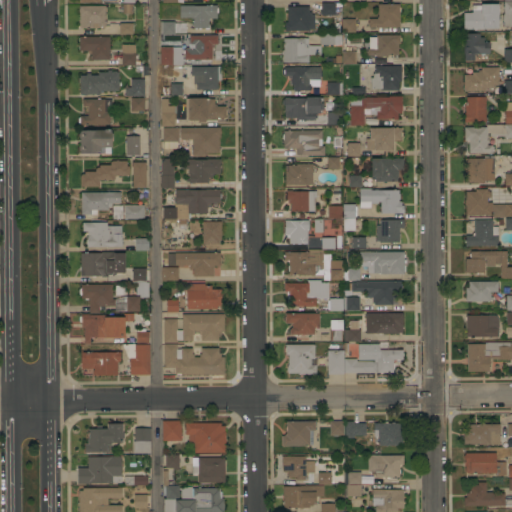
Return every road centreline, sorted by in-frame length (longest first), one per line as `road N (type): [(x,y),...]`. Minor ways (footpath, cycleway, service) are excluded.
road 1 (residential): [(0,400),(511,395)]
road 2 (residential): [(435,511),(433,0)]
road 3 (secondary): [(7,0),(9,511)]
road 4 (residential): [(255,511),(255,0)]
road 5 (secondary): [(47,511),(43,61)]
